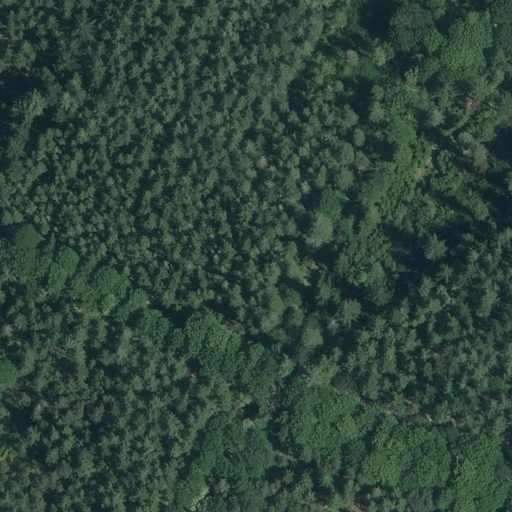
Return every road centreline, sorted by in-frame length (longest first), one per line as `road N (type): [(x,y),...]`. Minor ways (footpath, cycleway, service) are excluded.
road 1 (track): [(260,378),(445,0)]
road 2 (track): [(0,240),(260,378)]
road 3 (track): [(260,378),(511,509)]
road 4 (track): [(511,222),(285,390)]
road 5 (track): [(197,511),(256,389)]
